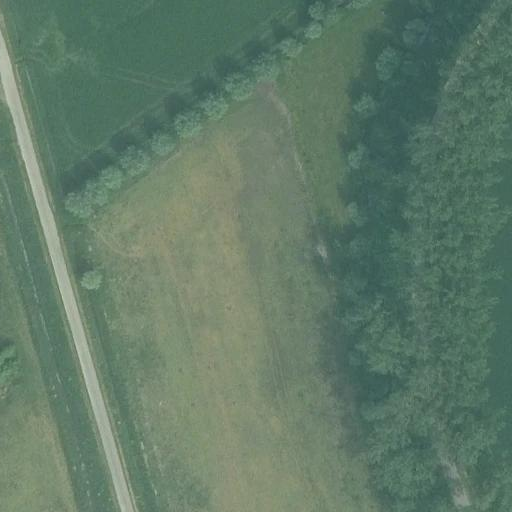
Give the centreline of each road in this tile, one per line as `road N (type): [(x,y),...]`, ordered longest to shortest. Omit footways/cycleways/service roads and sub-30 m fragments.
road 1 (unclassified): [(464,511),(427,397),(418,234),(439,116),(469,50),(505,0)]
road 2 (unclassified): [(127,511),(0,53)]
